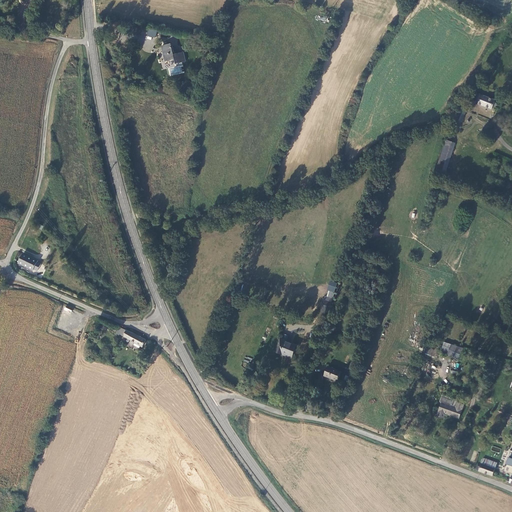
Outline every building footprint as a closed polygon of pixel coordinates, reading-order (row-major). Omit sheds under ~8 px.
[(155,38),(157,31),(149,28),(146,35),(155,38)] [(176,59),(177,63),(186,61),(184,52),(174,54),(172,44),(162,46),(165,61),(176,59)] [(495,102),(496,100),(482,95),(478,103),(492,108),(494,105),(496,106),(498,103),(495,102)] [(462,122),(467,110),(459,107),(454,119),(462,122)] [(446,140),(436,170),(445,174),(456,143),(446,140)] [(35,269),(38,271),(42,264),(38,262),(38,261),(24,254),(19,264),(34,270),(35,269)] [(328,315),(330,307),(322,305),(320,312),(328,315)] [(134,333),(120,326),(116,332),(119,334),(120,333),(126,337),(128,332),(133,335),(134,333)] [(128,332),(126,337),(142,347),(146,340),(144,338),(134,333),(133,335),(128,332)] [(282,354),(292,358),(297,345),(287,341),(282,338),(281,338),(276,352),(282,355),(282,354)] [(440,351),(447,354),(450,348),(443,345),(440,351)] [(436,358),(438,351),(432,348),(429,355),(436,358)] [(450,348),(447,354),(454,357),(456,351),(450,348)] [(328,367),(325,376),(338,382),(342,372),(328,367)] [(443,397),(441,402),(444,403),(443,408),(441,407),(438,416),(444,418),(446,414),(446,412),(452,414),(451,416),(459,419),(464,406),(458,403),(456,407),(450,405),(452,401),(443,397)] [(459,401),(452,399),(452,401),(450,405),(456,407),(458,403),(459,401)] [(479,472),(492,476),(497,463),(484,458),(480,466),(478,465),(476,469),(479,470),(479,472)]
